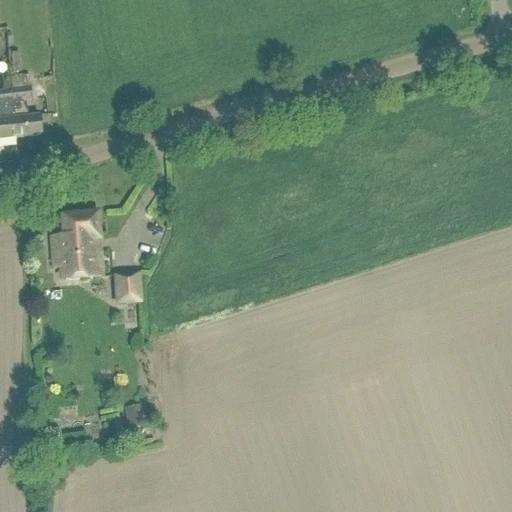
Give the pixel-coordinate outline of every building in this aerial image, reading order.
[(17,56),(10,56),(12,76),(20,74),(17,56)] [(27,78),(9,80),(10,91),(9,91),(15,140),(39,138),(37,118),(25,119),(23,102),(29,101),(28,90),(27,78)] [(0,91),(0,141),(15,140),(9,91),(0,91)] [(99,240),(97,214),(61,217),(62,237),(50,238),(52,271),(63,270),(64,282),(102,279),(100,250),(96,250),(95,240),(99,240)] [(138,275),(114,277),(116,305),(140,303),(138,275)] [(123,409),(128,430),(144,426),(140,406),(123,409)]
